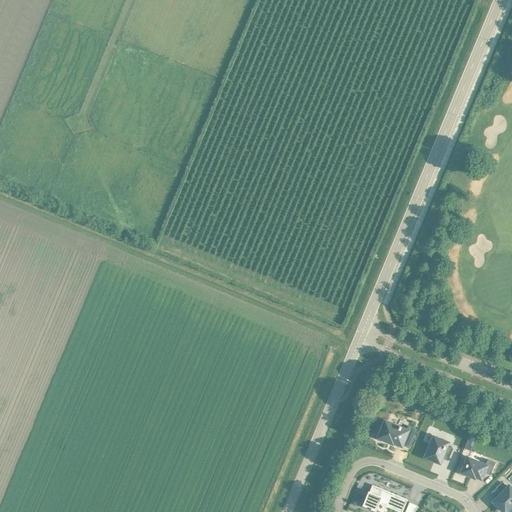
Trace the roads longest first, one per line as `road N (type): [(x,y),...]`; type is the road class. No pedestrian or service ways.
road 1 (unclassified): [(364,327),(499,0)]
road 2 (unclassified): [(286,511),(357,341)]
road 3 (residential): [(333,511),(348,474),(369,460),(460,496),(472,511)]
road 4 (unclassified): [(357,341),(511,403)]
road 5 (unclassified): [(511,386),(364,327)]
